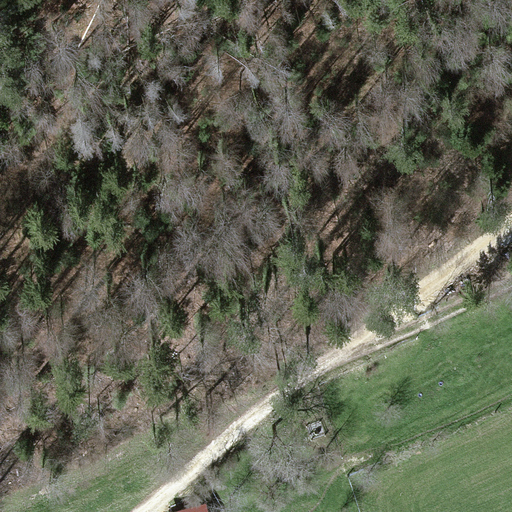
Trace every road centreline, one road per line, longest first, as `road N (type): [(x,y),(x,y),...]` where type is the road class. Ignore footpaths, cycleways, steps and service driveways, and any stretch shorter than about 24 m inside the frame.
road 1 (track): [(511,234),(437,294),(272,400),(178,478)]
road 2 (track): [(389,325),(511,280)]
